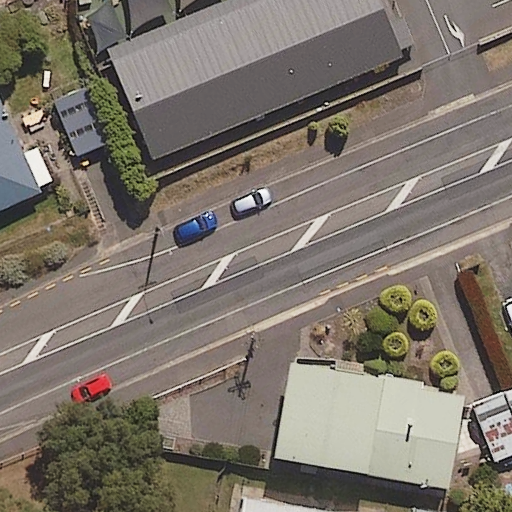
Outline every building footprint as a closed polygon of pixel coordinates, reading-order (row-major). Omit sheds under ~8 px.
[(409,63),(405,54),(418,48),(406,19),(393,24),(382,0),(88,0),(158,168),(205,148),(302,108),(314,102),(409,63)] [(78,160),(115,144),(90,87),(53,103),(78,160)] [(40,151),(27,157),(0,99),(0,98),(0,218),(58,192),(40,151)] [(450,494),(468,395),(294,364),(276,463),(450,494)] [(511,458),(511,389),(474,401),(495,465),(511,458)] [(240,511),(335,511),(244,495),(240,511)]
